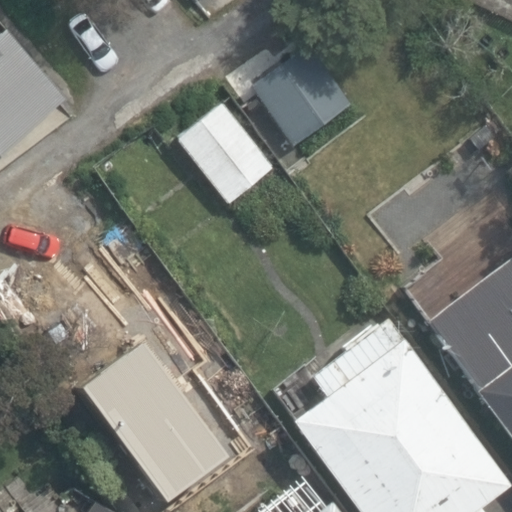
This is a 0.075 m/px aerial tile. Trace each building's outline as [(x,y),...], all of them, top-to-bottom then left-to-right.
[(511,3),(511,0),(465,0),(477,22),(511,3)] [(283,31),(238,82),(313,147),(357,96),(283,31)] [(0,151),(63,97),(7,32),(0,38),(0,151)] [(215,91),(167,129),(227,204),(275,165),(215,91)] [(511,252),(422,315),(511,447),(511,252)] [(506,484),(384,317),(278,392),(357,511),(480,511),(476,506),(506,484)] [(336,511),(243,381),(164,445),(182,471),(152,502),(158,511),(336,511)]
